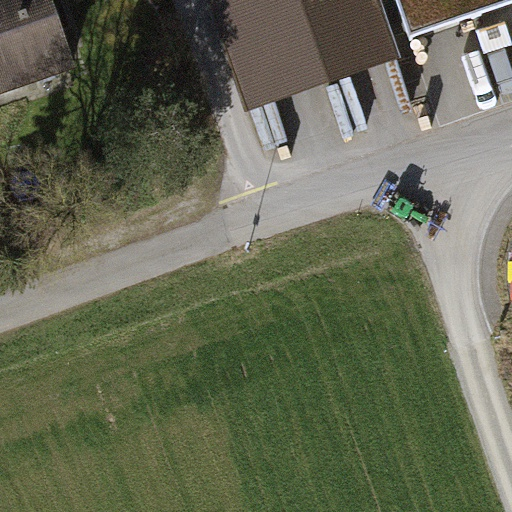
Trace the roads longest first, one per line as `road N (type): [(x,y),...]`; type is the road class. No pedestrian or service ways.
road 1 (unclassified): [(410,164),(0,312)]
road 2 (track): [(511,451),(410,164)]
